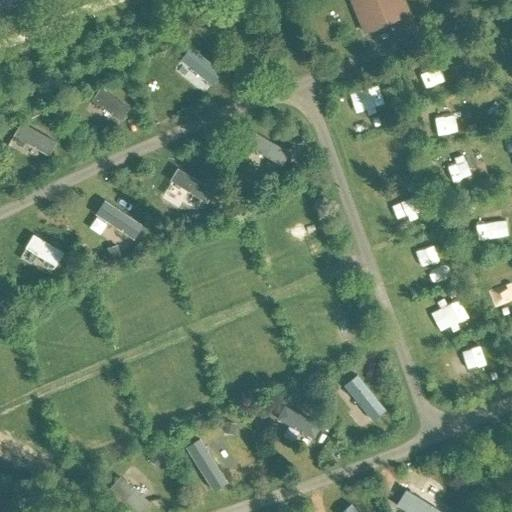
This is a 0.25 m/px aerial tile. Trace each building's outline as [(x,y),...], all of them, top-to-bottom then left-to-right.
[(351,0),(364,32),(408,14),(402,0),(351,0)] [(90,97),(121,117),(130,104),(99,83),(90,97)] [(45,159),(56,137),(20,118),(8,140),(45,159)] [(255,128),(247,142),(279,162),(288,148),(255,128)] [(175,164),(168,177),(203,197),(211,184),(175,164)] [(108,218),(134,234),(143,220),(105,196),(88,222),(100,230),(108,218)] [(478,235),(508,233),(506,217),(477,219),(478,235)] [(24,243),(55,263),(64,249),(33,229),(24,243)] [(467,339),(446,346),(453,367),(473,360),(467,339)] [(282,402),(275,416),(311,435),(319,420),(282,402)] [(200,433),(185,442),(212,488),(227,478),(200,433)] [(139,510),(150,498),(120,471),(109,482),(139,510)]
